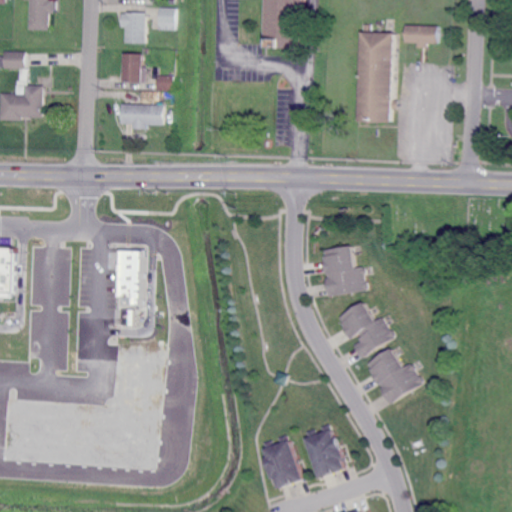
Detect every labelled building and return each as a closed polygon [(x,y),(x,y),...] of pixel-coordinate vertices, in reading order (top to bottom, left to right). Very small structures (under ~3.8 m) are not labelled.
[(59,13),(54,13),(54,30),(34,29),(34,15),(35,1),(35,0),(59,0),(59,12),(59,13)] [(307,0),(306,47),(306,48),(288,48),(275,48),(275,40),(272,39),(269,39),(270,26),(270,7),(270,0),(307,0)] [(433,13),(426,12),(426,8),(426,5),(434,6),(433,9),(433,13)] [(177,31),(162,30),(161,30),(161,29),(162,8),(173,8),(178,8),(177,31)] [(150,18),(150,24),(150,29),(149,43),(145,43),(129,42),(129,39),(130,27),(125,27),(125,25),(126,20),(126,13),(130,13),(130,12),(130,11),(150,12),(150,18)] [(443,43),(429,42),(427,42),(426,42),(410,42),(411,32),(411,29),(411,25),(411,24),(444,26),(443,43)] [(403,109),(400,108),(397,108),(396,121),(377,121),(364,120),(368,31),(395,32),(400,33),(397,99),(401,99),(403,100),(403,109)] [(31,85),(39,85),(40,85),(49,85),(49,87),(49,94),(48,117),(47,117),(43,117),(31,116),(29,116),(28,116),(27,116),(27,120),(26,120),(16,120),(6,120),(6,93),(21,94),(21,86),(21,79),(23,79),(23,73),(23,68),(8,68),(9,51),(29,51),(29,55),(28,65),(28,66),(31,66),(31,72),(31,85)] [(150,82),(148,82),(146,82),(127,82),(127,80),(127,71),(128,53),(145,53),(147,53),(147,55),(147,65),(151,66),(151,68),(150,82)] [(177,91),(166,91),(160,91),(160,90),(161,76),(161,75),(162,75),(166,75),(177,75),(177,91)] [(168,125),(167,125),(151,125),(151,129),(147,129),(145,129),(137,128),(137,124),(135,124),(134,124),(127,124),(126,124),(126,103),(130,103),(140,104),(162,104),(169,105),(168,125)] [(17,247),(0,245),(0,296),(16,298),(17,247)] [(358,268),(366,267),(366,269),(367,269),(369,271),(369,273),(368,275),(367,275),(368,281),(371,283),(372,289),(369,291),(332,297),(329,279),(331,278),(331,275),(328,275),(326,261),(327,261),(326,257),(327,257),(326,251),(355,247),(358,268)] [(122,303),(135,303),(135,305),(146,305),(146,304),(149,304),(149,298),(146,298),(147,250),(124,249),(123,280),(124,280),(123,294),(122,303)] [(379,321),(385,318),(394,331),(395,331),(399,337),(366,358),(358,346),(364,342),(363,339),(365,338),(362,334),(354,339),(346,327),(346,326),(345,323),(346,323),(343,318),(367,302),(379,321)] [(407,368),(413,364),(415,366),(416,365),(419,370),(418,371),(421,376),(422,376),(428,384),(394,405),(384,389),(386,388),(384,384),(382,386),(373,370),(375,369),(371,364),(395,349),(407,368)] [(287,387),(276,383),(281,371),(292,375),(287,387)] [(338,438),(340,437),(348,459),(345,459),(349,470),(323,479),(309,439),(312,438),(310,432),(317,430),(319,435),(326,433),(325,429),(333,426),(338,438)] [(307,480),(282,490),(278,479),(276,480),(268,460),(271,459),(268,451),(266,444),(274,441),(276,447),(282,444),(280,439),(291,435),(307,480)]
